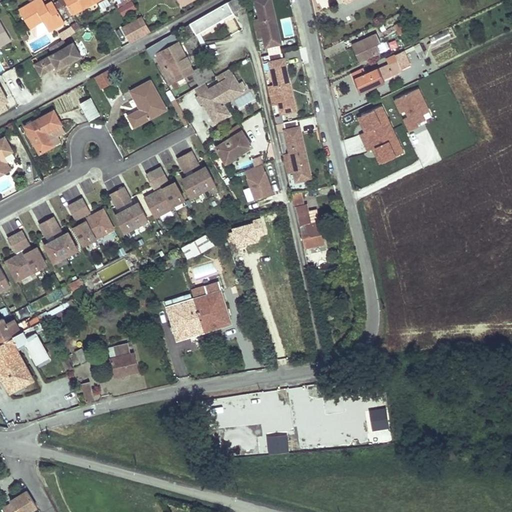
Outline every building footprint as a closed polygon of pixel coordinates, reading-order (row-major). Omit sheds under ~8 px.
[(42,7),(37,0),(35,0),(19,10),(30,29),(43,21),(49,31),(64,22),(53,1),(46,5),(42,7)] [(64,0),(73,15),(84,9),(98,0),(64,0)] [(243,0),(232,0),(183,28),(187,34),(193,30),(194,34),(246,4),(243,0)] [(266,46),(279,44),(269,0),(261,0),(256,3),(260,19),(253,20),(257,40),(264,38),(266,46)] [(131,2),(123,6),(127,13),(135,8),(131,2)] [(123,6),(119,9),(123,15),(127,13),(123,6)] [(123,28),(130,41),(148,31),(141,18),(123,28)] [(0,45),(11,39),(1,21),(0,20),(0,45)] [(404,21),(394,26),(399,35),(408,30),(404,21)] [(66,31),(60,34),(63,39),(69,36),(66,31)] [(25,32),(20,34),(24,41),(29,38),(25,32)] [(193,72),(192,70),(182,52),(172,34),(146,49),(151,59),(156,56),(171,84),(171,83),(175,90),(181,87),(180,86),(187,82),(184,77),(191,73),(193,72)] [(382,43),(377,34),(353,45),(361,61),(380,52),(377,45),(382,43)] [(62,40),(50,47),(54,53),(50,55),(57,66),(59,69),(82,56),(74,41),(66,46),(62,40)] [(351,74),(359,91),(384,80),(402,72),(402,70),(411,66),(404,51),(386,59),(388,65),(366,74),(363,68),(351,74)] [(281,113),(294,110),(285,67),(282,68),(281,61),(283,61),(281,52),(268,55),(275,85),(268,87),(272,106),(279,104),(281,113)] [(50,55),(44,59),(50,70),(57,66),(50,55)] [(44,59),(35,64),(42,75),(50,70),(44,59)] [(211,61),(192,70),(193,72),(191,73),(198,86),(205,83),(215,77),(210,66),(213,65),(211,61)] [(223,72),(227,79),(233,75),(229,68),(223,72)] [(109,69),(95,76),(101,87),(115,80),(109,69)] [(208,105),(207,110),(215,124),(230,115),(223,103),(243,92),(233,75),(227,79),(209,89),(198,95),(197,96),(201,104),(203,103),(206,101),(208,105)] [(360,93),(385,82),(384,80),(359,91),(360,93)] [(129,116),(135,127),(166,110),(150,81),(131,91),(140,110),(129,116)] [(198,95),(209,89),(205,83),(198,86),(194,89),(198,95)] [(0,113),(8,109),(4,102),(8,100),(0,85),(0,113)] [(409,116),(404,118),(410,131),(418,127),(417,123),(425,120),(423,114),(430,111),(419,88),(395,100),(401,112),(406,110),(409,116)] [(91,97),(80,103),(89,119),(99,114),(91,97)] [(172,102),(186,125),(190,124),(176,100),(172,102)] [(365,132),(361,134),(369,151),(373,149),(377,147),(384,162),(404,152),(382,106),(362,115),(369,130),(365,132)] [(25,126),(40,153),(60,142),(57,137),(58,134),(65,131),(54,111),(25,126)] [(365,132),(369,130),(362,115),(358,117),(365,132)] [(296,181),(310,177),(300,135),(297,136),(296,129),(299,128),(297,120),(283,123),(290,153),(283,154),(287,174),(295,172),(296,181)] [(238,125),(219,137),(224,144),(216,149),(226,164),(252,148),(238,125)] [(0,140),(0,175),(4,173),(0,164),(0,157),(12,151),(5,138),(0,140)] [(380,163),(384,162),(377,147),(373,149),(380,163)] [(191,151),(177,159),(185,172),(199,165),(191,151)] [(254,167),(262,164),(259,157),(251,159),(254,167)] [(273,193),(262,164),(254,167),(244,171),(255,200),(273,193)] [(161,167),(147,175),(154,188),(168,181),(161,167)] [(215,185),(206,167),(182,179),(192,197),(215,185)] [(175,182),(145,198),(155,218),(174,208),(173,206),(185,200),(175,182)] [(110,195),(117,208),(131,200),(124,187),(110,195)] [(325,245),(320,223),(317,210),(309,212),(307,205),(304,206),(301,192),(292,194),(293,201),(295,208),(296,208),(305,249),(325,245)] [(83,199),(69,206),(76,219),(90,212),(83,199)] [(148,221),(139,203),(115,215),(125,233),(148,221)] [(103,209),(85,220),(85,221),(74,227),(84,245),(114,229),(103,209)] [(47,238),(61,230),(54,217),(40,224),(47,238)] [(16,252),(30,244),(23,231),(9,238),(16,252)] [(207,249),(218,243),(212,232),(201,237),(207,249)] [(68,233),(45,245),(54,263),(78,250),(68,233)] [(196,255),(207,249),(201,237),(183,247),(189,260),(197,256),(196,255)] [(47,265),(37,247),(26,253),(25,251),(6,262),(17,281),(47,265)] [(104,284),(130,270),(125,260),(98,274),(104,284)] [(1,268),(0,268),(0,291),(11,286),(1,268)] [(80,278),(70,283),(72,288),(83,283),(80,278)] [(232,323),(220,282),(206,287),(208,294),(167,307),(177,341),(232,323)] [(38,316),(27,322),(30,327),(41,322),(38,316)] [(0,342),(21,332),(17,324),(14,320),(6,324),(3,318),(0,319),(0,342)] [(26,320),(17,324),(21,332),(30,327),(27,322),(26,320)] [(45,331),(41,322),(30,327),(21,332),(0,342),(0,375),(9,393),(34,380),(18,350),(31,343),(28,337),(38,332),(39,334),(45,331)] [(117,357),(111,358),(115,376),(138,372),(134,353),(131,354),(129,343),(114,346),(117,357)] [(117,357),(114,346),(109,347),(111,358),(117,357)] [(82,348),(75,351),(82,364),(89,361),(82,348)] [(63,358),(70,371),(74,369),(70,362),(72,361),(69,355),(63,358)] [(90,382),(82,384),(88,402),(95,400),(90,382)] [(82,405),(78,396),(68,401),(71,409),(82,405)] [(28,511),(36,508),(26,491),(10,500),(11,502),(3,507),(6,511),(28,511)]
